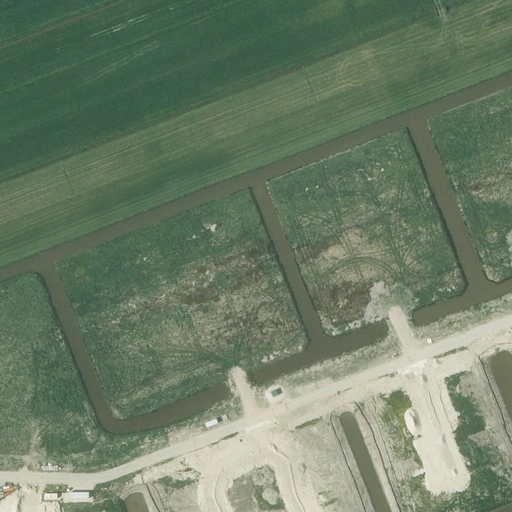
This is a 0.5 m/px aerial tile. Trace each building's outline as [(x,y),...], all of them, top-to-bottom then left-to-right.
[(456,366),(443,371),(447,383),(445,384),(448,392),(450,391),(451,393),(468,386),(465,376),(460,378),(456,366)] [(408,387),(386,395),(391,408),(386,409),(388,415),(400,411),(398,405),(412,400),(408,387)] [(474,402),(463,406),(465,412),(476,408),(474,402)] [(468,418),(452,424),(457,437),(479,428),(474,416),(479,414),(476,408),(465,412),(468,418)] [(297,429),(290,431),(295,444),(306,440),(308,446),(319,442),(312,423),(305,425),(304,424),(296,427),(297,429)] [(400,423),(389,427),(391,434),(395,432),(400,444),(422,436),(417,423),(402,429),(400,423)] [(491,440),(469,449),(474,462),(489,456),(491,461),(502,457),(500,451),(496,453),(491,440)] [(408,455),(397,459),(399,465),(404,463),(412,485),(425,480),(420,468),(422,467),(419,459),(417,460),(416,458),(410,460),(408,455)] [(326,475),(310,480),(314,492),(336,485),(333,473),(338,471),(336,465),(324,468),(326,475)] [(186,471),(169,477),(179,504),(196,497),(186,471)] [(260,474),(248,480),(259,502),(270,496),(272,501),(279,498),(273,487),(267,489),(260,474)] [(476,493),(471,496),(475,507),(481,504),(481,502),(493,498),(484,476),(471,481),(476,493)] [(248,481),(236,486),(243,502),(237,505),(240,511),(248,511),(246,508),(259,502),(248,481)] [(336,486),(314,492),(317,504),(334,500),(335,506),(347,503),(345,497),(340,498),(336,486)] [(438,499),(426,503),(429,511),(441,511),(452,508),(453,511),(454,511),(460,510),(456,499),(450,501),(448,495),(447,495),(446,493),(437,497),(438,499)]
